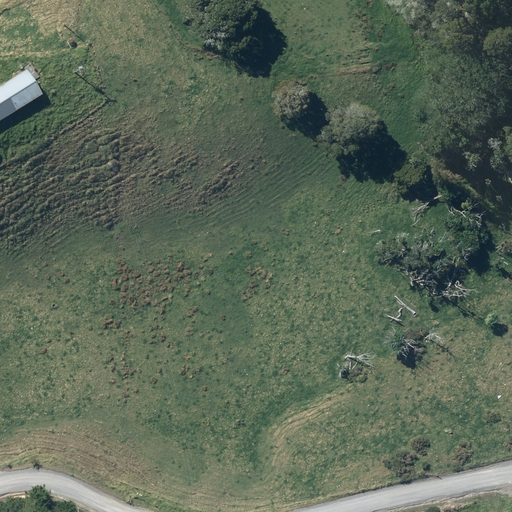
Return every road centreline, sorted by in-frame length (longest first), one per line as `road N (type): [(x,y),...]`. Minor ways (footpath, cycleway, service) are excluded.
road 1 (unclassified): [(349,511),(511,483)]
road 2 (unclassified): [(0,492),(74,493),(120,511)]
